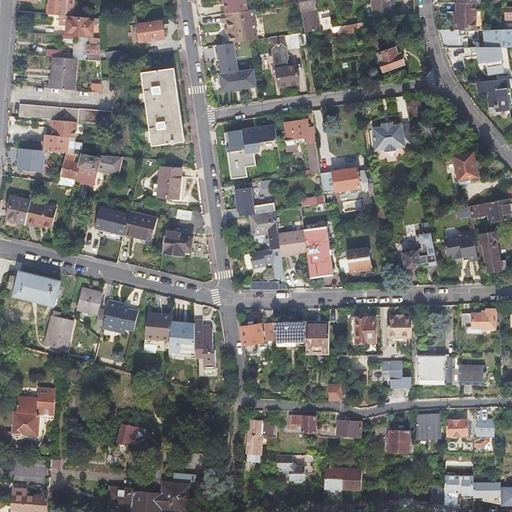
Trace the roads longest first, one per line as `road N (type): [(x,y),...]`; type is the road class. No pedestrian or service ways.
road 1 (residential): [(227,301),(247,403),(358,413),(511,403)]
road 2 (residential): [(511,290),(227,301)]
road 3 (residential): [(200,118),(448,78)]
road 4 (residential): [(227,301),(0,245)]
road 5 (residential): [(200,118),(227,301)]
road 6 (residential): [(277,511),(430,511)]
